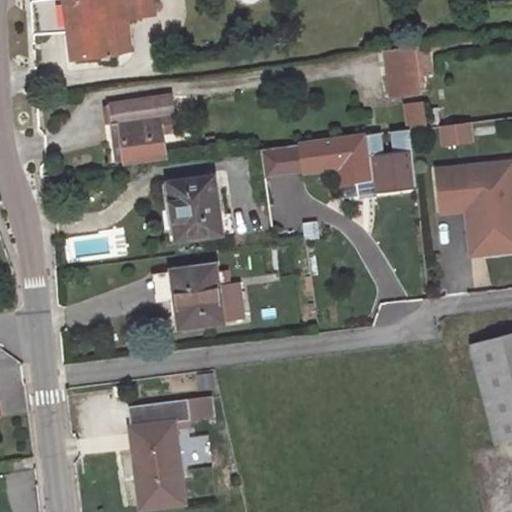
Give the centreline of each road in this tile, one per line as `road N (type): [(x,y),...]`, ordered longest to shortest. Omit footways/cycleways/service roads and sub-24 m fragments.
road 1 (unclassified): [(38,316),(62,511)]
road 2 (unclassified): [(0,162),(24,218),(38,316)]
